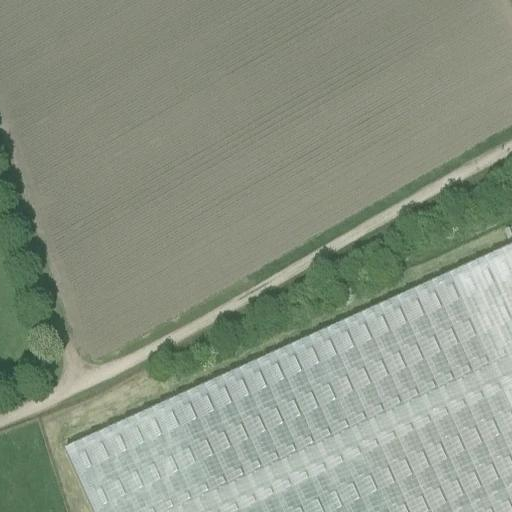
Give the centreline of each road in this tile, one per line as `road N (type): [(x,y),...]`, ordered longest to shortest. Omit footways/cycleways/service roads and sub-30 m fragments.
road 1 (track): [(85,388),(511,147)]
road 2 (track): [(0,169),(35,281),(85,388)]
